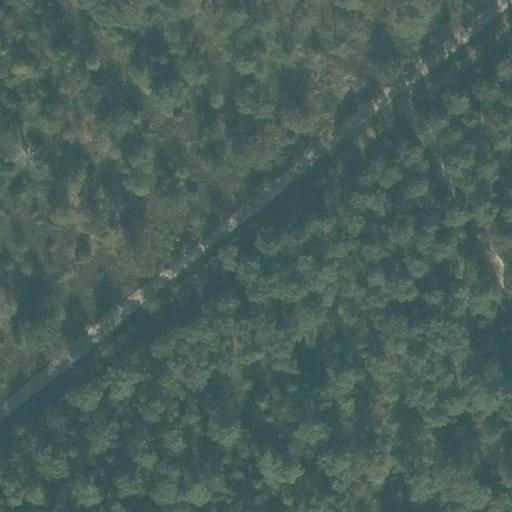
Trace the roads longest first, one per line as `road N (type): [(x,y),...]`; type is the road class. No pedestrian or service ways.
road 1 (track): [(391,89),(0,407)]
road 2 (track): [(391,89),(501,0)]
